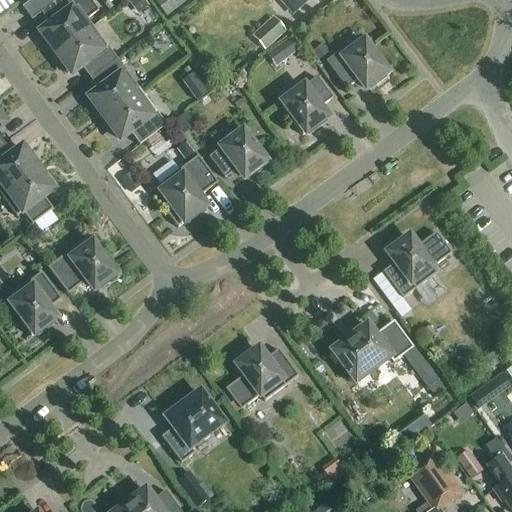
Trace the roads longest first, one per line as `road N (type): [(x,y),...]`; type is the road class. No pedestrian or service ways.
road 1 (residential): [(507,0),(487,87),(459,97),(230,265),(170,284)]
road 2 (residential): [(170,284),(0,53)]
road 3 (residential): [(170,284),(134,340),(0,441)]
